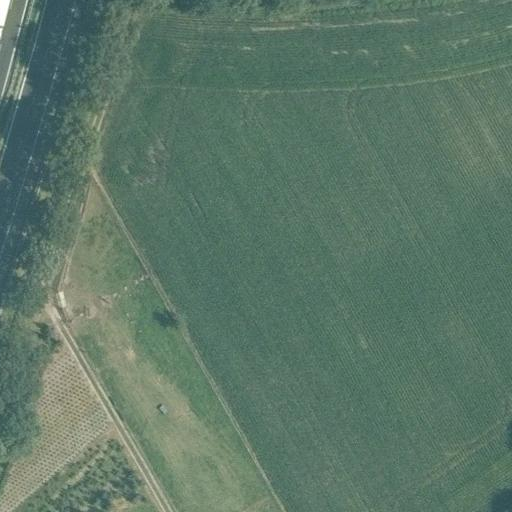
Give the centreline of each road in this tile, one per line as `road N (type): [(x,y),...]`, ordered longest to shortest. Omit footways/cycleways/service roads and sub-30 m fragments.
road 1 (track): [(0,468),(92,200),(142,0)]
road 2 (motorway): [(0,210),(60,0)]
